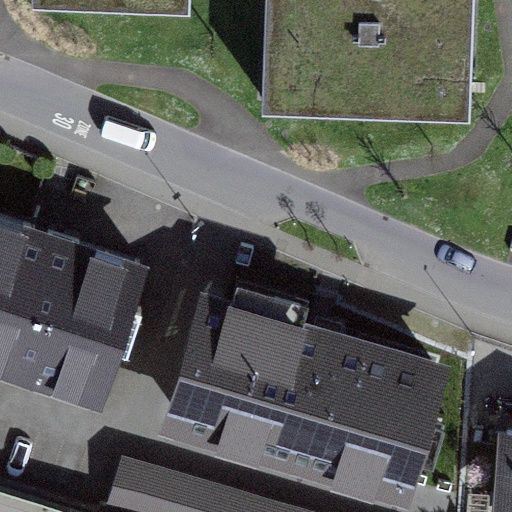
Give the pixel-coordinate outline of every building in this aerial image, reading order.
[(191,0),(40,0),(40,4),(191,11),(191,0)] [(470,0),(269,0),(265,107),(465,116),(470,0)] [(0,228),(0,373),(107,411),(153,282),(0,228)] [(334,336),(201,296),(160,432),(292,473),(334,336)] [(448,371),(334,336),(292,473),(407,508),(448,371)] [(511,511),(511,440),(505,440),(501,511),(511,511)] [(315,511),(123,456),(106,511),(315,511)]
